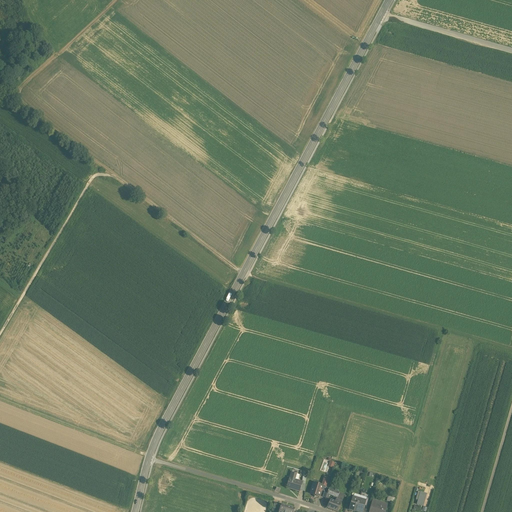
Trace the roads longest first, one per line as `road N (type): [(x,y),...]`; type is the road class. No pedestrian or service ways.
road 1 (secondary): [(148,456),(389,0)]
road 2 (track): [(0,85),(242,274)]
road 3 (track): [(243,272),(511,350)]
road 4 (track): [(117,176),(91,182),(0,337)]
road 5 (unclassified): [(148,456),(331,511)]
road 6 (track): [(148,456),(0,400)]
road 7 (track): [(17,99),(116,0)]
